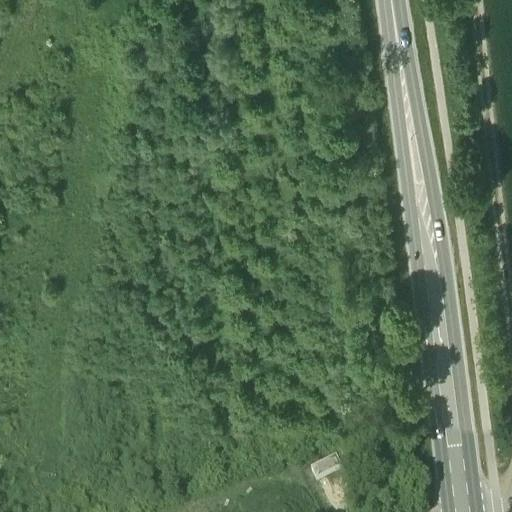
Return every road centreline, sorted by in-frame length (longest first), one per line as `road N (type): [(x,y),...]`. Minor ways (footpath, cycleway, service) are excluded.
road 1 (secondary): [(456,511),(396,0)]
road 2 (track): [(511,299),(478,0)]
